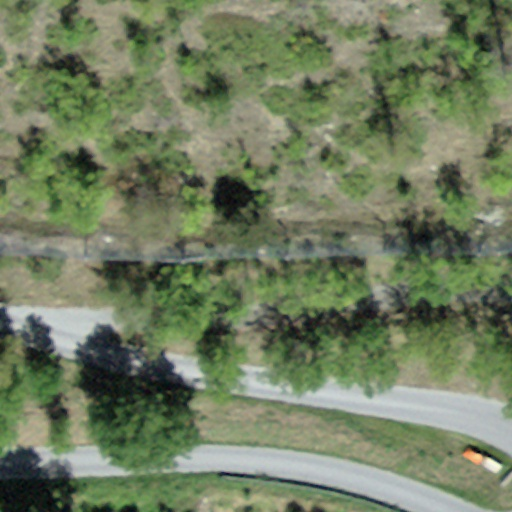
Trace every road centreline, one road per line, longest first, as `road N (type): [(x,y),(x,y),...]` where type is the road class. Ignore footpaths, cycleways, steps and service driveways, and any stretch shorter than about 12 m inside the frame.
road 1 (residential): [(511,433),(440,411),(236,379),(0,321)]
road 2 (residential): [(0,463),(345,470),(459,511)]
